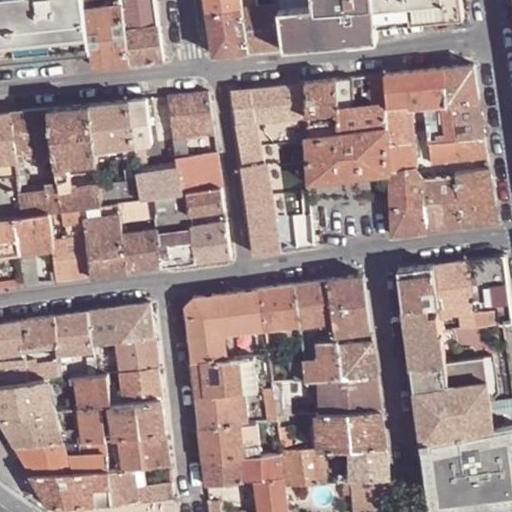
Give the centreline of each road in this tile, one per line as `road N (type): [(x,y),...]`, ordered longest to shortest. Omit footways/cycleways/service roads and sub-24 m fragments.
road 1 (residential): [(491,45),(217,70)]
road 2 (residential): [(375,256),(410,489)]
road 3 (residential): [(163,285),(190,502)]
road 4 (residential): [(244,271),(217,70)]
road 5 (residential): [(195,68),(0,89)]
road 6 (residential): [(0,305),(163,285)]
road 7 (residential): [(511,192),(491,45)]
road 8 (residential): [(375,256),(511,234)]
road 9 (residential): [(244,271),(375,256)]
